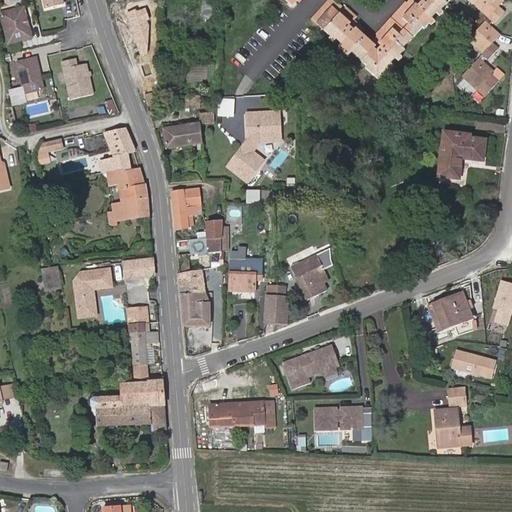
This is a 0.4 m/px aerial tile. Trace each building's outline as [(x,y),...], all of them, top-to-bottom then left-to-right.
[(421,0),(422,1),(418,6),(415,4),(412,8),(407,4),(406,2),(401,7),(396,13),(391,18),(382,28),(377,34),(376,35),(382,41),(379,45),(381,47),(377,51),(375,49),(376,48),(377,47),(373,44),(366,37),(362,34),(357,29),(356,29),(354,31),(349,26),(354,21),(357,18),(353,14),(346,7),(344,9),(334,0),(329,0),(312,20),(321,28),(322,29),(324,31),(331,37),(329,40),(333,43),(336,40),(342,45),(339,48),(342,51),(344,53),(348,57),(352,53),(362,62),(367,67),(365,69),(378,81),(383,75),(385,78),(394,67),(391,64),(391,63),(395,59),(399,62),(403,58),(400,56),(405,51),(404,49),(413,38),(420,31),(422,28),(425,30),(429,24),(432,26),(435,22),(432,19),(437,14),(440,17),(443,13),(441,11),(448,4),(450,1),(451,0),(467,0),(477,8),(479,11),(489,19),(486,22),(468,42),(470,43),(483,55),(462,78),(477,91),(494,72),(483,62),(486,59),(488,61),(499,49),(493,44),(500,35),(490,26),(493,23),(495,24),(505,13),(499,8),(501,5),(504,1),(502,0),(421,0)] [(26,7),(3,12),(9,42),(33,37),(30,24),(27,23),(27,20),(28,18),(26,7)] [(357,29),(362,34),(366,31),(354,21),(349,26),(354,31),(356,29),(357,29)] [(382,41),(376,35),(373,44),(377,47),(376,48),(375,49),(377,51),(381,47),(379,45),(382,41)] [(44,89),(37,58),(18,62),(23,87),(9,90),(13,105),(27,102),(25,93),(44,89)] [(62,62),(71,99),(93,94),(86,64),(77,66),(75,59),(62,62)] [(318,90),(306,93),(308,100),(320,97),(318,90)] [(200,108),(200,97),(184,97),(184,108),(200,108)] [(235,99),(224,100),(225,117),(236,116),(235,99)] [(249,114),(249,119),(249,128),(251,128),(252,138),(232,167),(252,181),(266,160),(256,153),(256,143),(282,138),(281,112),(265,113),(249,114)] [(200,123),(214,122),(213,113),(199,115),(200,123)] [(36,124),(27,126),(28,133),(37,131),(36,124)] [(203,154),(203,145),(202,145),(199,124),(164,129),(166,150),(196,146),(197,155),(203,154)] [(114,213),(109,214),(111,225),(116,224),(116,221),(135,218),(141,217),(150,216),(149,199),(146,185),(144,185),(139,169),(131,170),(127,151),(135,150),(127,129),(105,133),(112,150),(113,154),(114,158),(100,161),(102,172),(107,171),(109,185),(119,184),(122,202),(112,203),(114,213)] [(438,177),(460,180),(462,160),(484,162),(487,141),(470,139),(471,136),(443,133),(438,177)] [(63,147),(61,139),(43,143),(45,152),(63,147)] [(0,193),(9,191),(4,171),(1,172),(0,168),(0,166),(0,193)] [(261,202),(261,189),(248,189),(248,202),(261,202)] [(177,192),(171,193),(172,197),(175,232),(188,229),(188,227),(192,227),(192,225),(190,216),(191,216),(197,215),(197,212),(202,211),(199,192),(199,190),(177,192)] [(206,224),(207,240),(221,239),(221,229),(221,223),(206,224)] [(207,240),(189,241),(191,254),(224,251),(224,239),(221,239),(207,240)] [(331,247),(291,267),(307,300),(327,291),(323,283),(321,280),(326,278),(322,270),(332,265),(332,263),(331,247)] [(254,277),(264,277),(264,261),(246,260),(246,248),(239,248),(239,252),(232,252),(230,291),(254,292),(254,281),(254,277)] [(124,279),(155,276),(153,259),(123,262),(124,279)] [(92,302),(90,289),(93,289),(93,286),(111,283),(109,266),(80,270),(74,278),(79,315),(96,312),(95,302),(92,302)] [(58,268),(50,269),(44,270),(47,287),(61,285),(58,268)] [(204,293),(201,270),(180,274),(184,327),(210,325),(210,304),(206,293),(204,293)] [(508,327),(511,314),(511,284),(500,281),(492,309),(497,311),(494,322),(508,327)] [(265,323),(275,324),(275,323),(277,298),(277,294),(277,290),(277,286),(277,285),(267,285),(265,323)] [(277,294),(284,295),(285,287),(277,286),(277,290),(277,294)] [(444,329),(474,318),(464,292),(434,304),(444,329)] [(275,323),(275,324),(287,324),(289,298),(277,298),(275,323)] [(129,326),(149,324),(147,309),(128,311),(129,326)] [(130,334),(150,332),(149,324),(129,326),(129,332),(130,334)] [(133,366),(149,364),(147,340),(159,339),(159,331),(150,332),(130,334),(130,341),(132,341),(133,366)] [(302,356),(282,363),(292,390),(310,383),(308,377),(325,371),(336,366),(339,365),(332,345),(308,353),(309,355),(303,358),(302,356)] [(496,360),(457,350),(451,368),(491,379),(496,360)] [(133,366),(134,383),(147,382),(147,381),(147,380),(154,380),(153,375),(150,375),(149,364),(133,366)] [(336,366),(325,371),(327,377),(338,372),(336,366)] [(147,382),(134,383),(120,384),(121,396),(94,398),(91,400),(91,407),(94,410),(96,410),(98,426),(152,424),(152,431),(166,430),(162,380),(162,379),(154,380),(147,380),(147,381),(147,382)] [(0,387),(0,393),(1,400),(15,397),(12,385),(0,387)] [(451,406),(467,405),(465,388),(449,389),(451,406)] [(213,427),(276,423),(275,401),(211,405),(213,427)] [(337,408),(316,409),(317,430),(337,429),(337,420),(342,420),(342,429),(363,428),(363,427),(372,427),(372,413),(362,414),(362,408),(342,408),(342,411),(342,413),(337,413),(337,411),(337,408)] [(458,409),(436,410),(439,447),(472,445),(471,427),(460,428),(458,409)] [(345,430),(344,438),(353,439),(354,431),(345,430)] [(1,470),(9,471),(10,464),(2,463),(1,470)]
